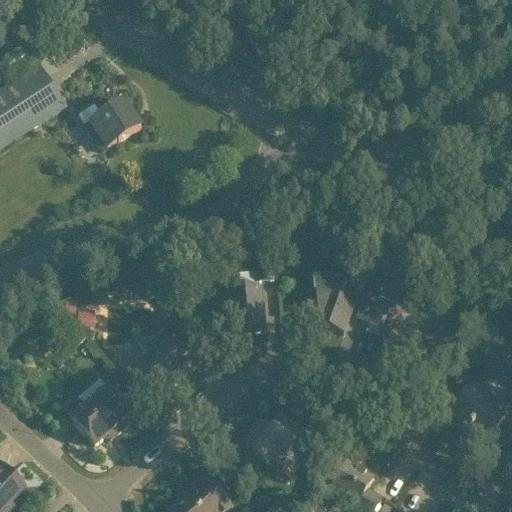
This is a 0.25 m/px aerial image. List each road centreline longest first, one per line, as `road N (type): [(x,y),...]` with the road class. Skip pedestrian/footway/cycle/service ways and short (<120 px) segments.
road 1 (residential): [(476,511),(375,402),(307,370),(249,379),(95,507)]
road 2 (residential): [(0,284),(53,257),(217,217),(260,172),(273,148),(275,116)]
road 3 (unclassified): [(275,116),(381,173),(511,97)]
road 4 (unclassified): [(275,116),(71,0)]
road 5 (residential): [(95,507),(0,412)]
